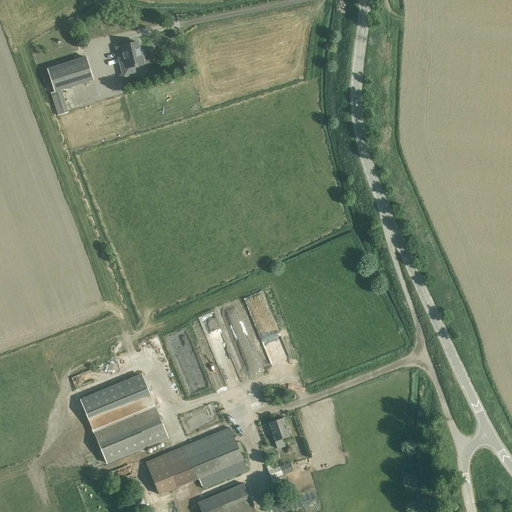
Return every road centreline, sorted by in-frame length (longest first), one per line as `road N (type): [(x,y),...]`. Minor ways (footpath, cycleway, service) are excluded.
road 1 (unclassified): [(468,451),(425,354),(384,208)]
road 2 (tertiary): [(489,436),(384,208)]
road 3 (tertiary): [(384,208),(357,121),(364,0)]
